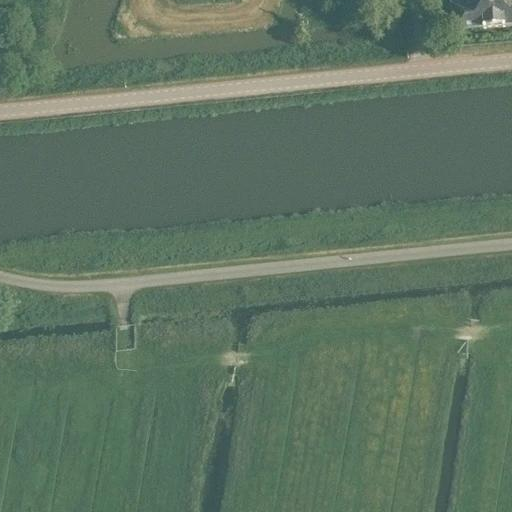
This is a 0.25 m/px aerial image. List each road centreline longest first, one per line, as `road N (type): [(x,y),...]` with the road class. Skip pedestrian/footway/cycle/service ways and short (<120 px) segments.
road 1 (unclassified): [(0,269),(119,276),(511,234)]
road 2 (tertiary): [(0,104),(511,54)]
